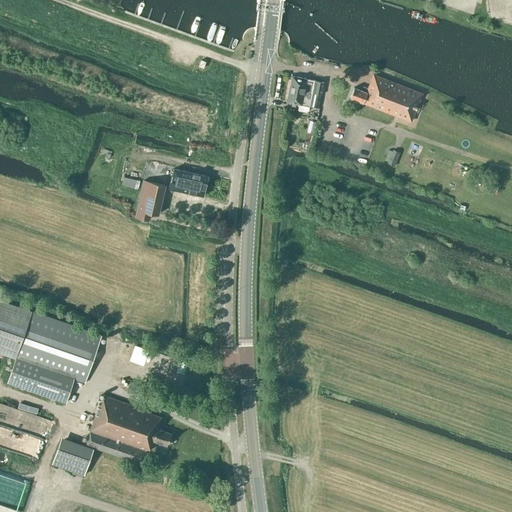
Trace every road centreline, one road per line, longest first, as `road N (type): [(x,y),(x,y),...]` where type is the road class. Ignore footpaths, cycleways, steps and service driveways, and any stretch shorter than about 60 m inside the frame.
road 1 (unclassified): [(252,69),(228,260),(228,365)]
road 2 (primary): [(246,365),(247,227),(265,71)]
road 3 (track): [(56,0),(252,69)]
road 4 (primary): [(259,511),(246,365)]
road 5 (unclassified): [(228,365),(241,511)]
